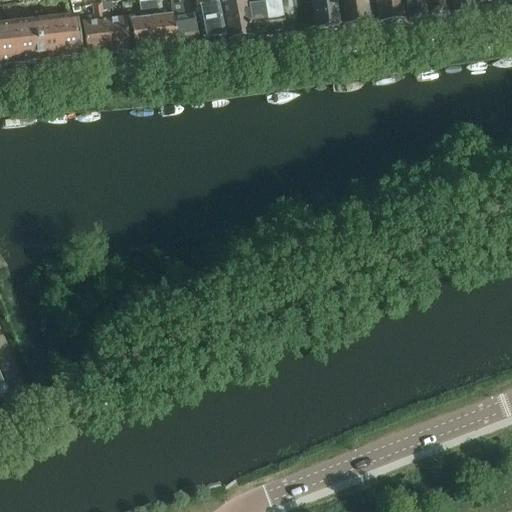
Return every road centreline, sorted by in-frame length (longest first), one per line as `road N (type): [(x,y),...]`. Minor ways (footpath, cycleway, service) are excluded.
road 1 (residential): [(0,82),(511,24)]
road 2 (tertiary): [(245,511),(511,405)]
